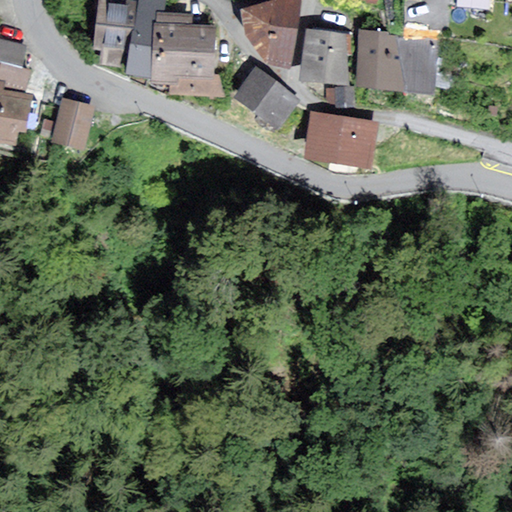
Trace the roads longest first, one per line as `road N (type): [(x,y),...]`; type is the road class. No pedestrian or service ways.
road 1 (tertiary): [(31,0),(48,44),(74,71),(310,178),(344,187),(458,178),(511,187)]
road 2 (residential): [(294,86),(336,110),(511,149)]
